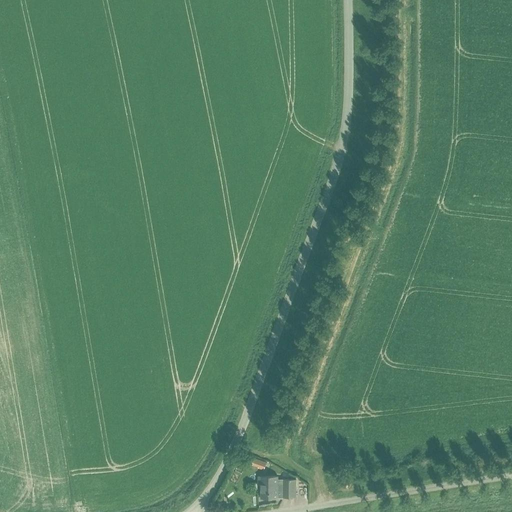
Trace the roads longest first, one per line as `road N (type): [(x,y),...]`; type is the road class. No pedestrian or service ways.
road 1 (unclassified): [(194,511),(240,433),(334,173),(345,123),(347,0)]
road 2 (unclassified): [(266,511),(511,476)]
